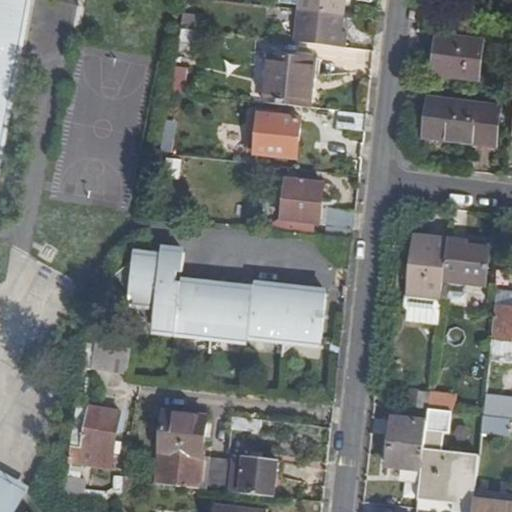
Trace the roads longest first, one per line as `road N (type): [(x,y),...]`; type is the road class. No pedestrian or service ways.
road 1 (residential): [(337,511),(377,187)]
road 2 (residential): [(377,187),(400,0)]
road 3 (residential): [(377,187),(511,198)]
